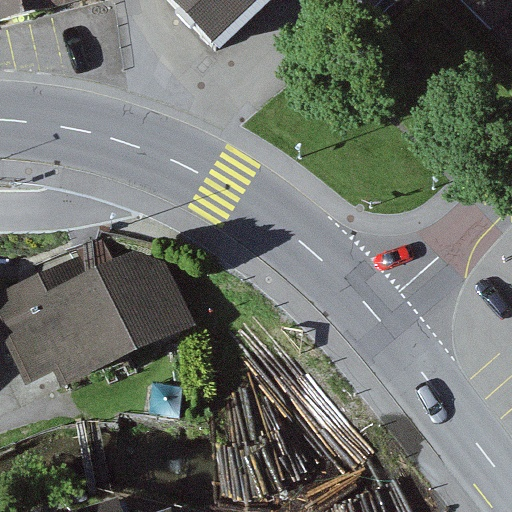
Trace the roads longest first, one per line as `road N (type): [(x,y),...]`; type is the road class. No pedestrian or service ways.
road 1 (secondary): [(377,313),(224,187),(115,139)]
road 2 (secondary): [(511,491),(377,313)]
road 3 (residential): [(511,182),(377,313)]
road 4 (residential): [(0,218),(62,215),(97,189),(115,139)]
